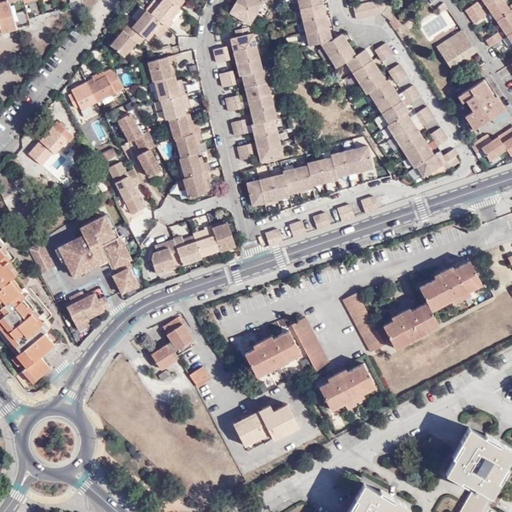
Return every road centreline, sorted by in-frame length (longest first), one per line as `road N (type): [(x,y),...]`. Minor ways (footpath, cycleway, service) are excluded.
road 1 (residential): [(336,0),(351,25),(387,28),(469,153),(463,171),(397,194),(373,188),(246,230)]
road 2 (residential): [(511,370),(248,511)]
road 3 (residential): [(224,324),(493,232)]
road 4 (residential): [(66,412),(92,355),(140,309),(255,266)]
road 5 (residential): [(255,266),(479,188)]
road 6 (residential): [(216,0),(204,17),(203,59),(238,197)]
road 7 (unknown): [(232,406),(283,389),(298,404),(300,426),(246,453),(224,431),(224,415)]
road 8 (residential): [(85,35),(0,131)]
road 9 (unknown): [(232,406),(178,292)]
